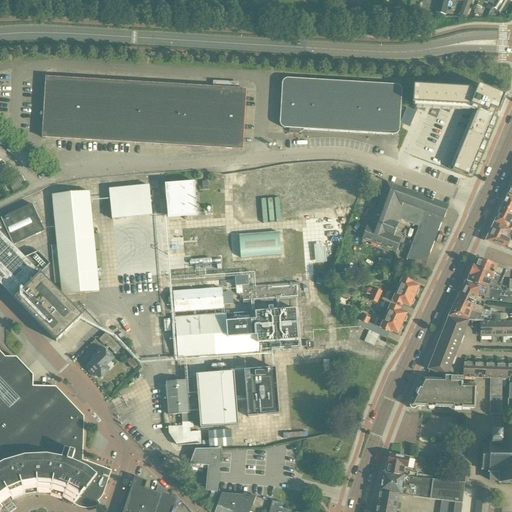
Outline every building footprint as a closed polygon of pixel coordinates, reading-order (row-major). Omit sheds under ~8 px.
[(349,8),(349,10),(363,11),(363,9),(361,9),(362,2),(350,0),(349,8)] [(438,0),(435,13),(434,17),(446,17),(446,15),(445,15),(449,0),(438,0)] [(466,17),(469,8),(472,0),(464,0),(459,14),(466,17)] [(501,0),(496,0),(492,8),(496,10),(501,0)] [(242,150),(245,90),(46,78),(42,138),(242,150)] [(288,133),(299,134),(299,130),(393,135),(397,134),(399,130),(401,92),(400,87),(396,85),(288,79),(284,80),(282,84),(279,123),(281,127),(285,129),(289,129),(288,133)] [(413,86),(412,104),(414,104),(471,108),(471,107),(477,110),(453,168),(452,170),(469,176),(469,174),(471,170),(474,162),(476,158),(479,150),(481,146),(484,138),(486,134),(489,126),(491,122),(494,115),(493,115),(494,112),(498,113),(498,112),(501,105),(504,98),(504,97),(478,86),(476,92),(472,91),(472,90),(413,86)] [(406,108),(400,123),(409,127),(416,112),(406,108)] [(6,150),(14,157),(20,149),(13,142),(6,150)] [(20,149),(14,157),(28,169),(35,162),(20,149)] [(310,171),(278,171),(278,227),(310,227),(310,171)] [(11,182),(9,183),(13,192),(26,185),(22,176),(11,182)] [(381,181),(370,177),(367,187),(377,191),(381,181)] [(168,218),(196,216),(194,183),(165,185),(168,218)] [(418,227),(406,260),(428,259),(448,206),(386,183),(369,228),(367,227),(362,241),(396,254),(401,239),(394,236),(399,224),(396,223),(398,219),(418,227)] [(152,187),(110,191),(112,220),(155,217),(152,187)] [(89,192),(52,195),(62,295),(99,292),(96,267),(101,267),(99,252),(95,252),(89,192)] [(511,196),(508,194),(502,206),(511,211),(511,196)] [(0,284),(6,291),(7,291),(14,299),(15,300),(23,307),(22,308),(23,308),(31,316),(31,317),(32,317),(39,324),(39,325),(40,325),(47,333),(48,334),(48,333),(53,339),(54,339),(56,341),(55,342),(56,342),(57,341),(81,317),(40,274),(49,265),(37,253),(24,258),(12,246),(44,231),(32,204),(0,219),(0,284)] [(511,211),(502,206),(498,215),(511,221),(511,211)] [(324,227),(327,212),(321,211),(318,225),(324,227)] [(511,221),(498,215),(494,223),(511,231),(511,221)] [(494,223),(490,231),(507,239),(511,241),(511,231),(494,223)] [(486,241),(486,242),(489,243),(511,251),(511,241),(507,239),(490,231),(486,239),(486,241)] [(279,232),(239,235),(241,258),(281,255),(279,232)] [(467,282),(487,289),(497,291),(506,292),(506,287),(500,285),(503,277),(505,270),(478,260),(476,261),(473,267),(469,275),(470,275),(467,282)] [(392,288),(395,289),(414,297),(415,295),(417,295),(418,291),(418,288),(419,285),(410,282),(411,280),(396,274),(394,280),(395,281),(392,288)] [(484,301),(511,303),(511,292),(506,292),(497,291),(487,289),(467,282),(465,284),(462,289),(459,296),(464,298),(475,302),(478,296),(485,298),(484,301)] [(299,283),(242,287),(243,304),(300,299),(299,283)] [(223,309),(222,305),(221,292),(224,292),(223,288),(173,292),(175,312),(223,309)] [(374,290),(371,295),(369,300),(377,304),(382,292),(374,289),(374,290)] [(414,297),(395,289),(393,294),(387,291),(384,298),(400,305),(400,304),(409,307),(410,305),(412,305),(414,301),(414,298),(414,297)] [(348,299),(350,293),(344,291),(341,296),(348,299)] [(457,299),(453,307),(478,315),(481,316),(483,310),(483,308),(474,306),(468,304),(463,302),(457,299)] [(386,311),(383,316),(402,324),(403,322),(405,322),(406,318),(406,316),(407,314),(398,310),(398,309),(382,302),(379,308),(386,311)] [(453,307),(448,318),(469,320),(472,321),(480,321),(483,321),(483,319),(478,318),(478,315),(453,307)] [(175,318),(178,358),(297,350),(294,310),(175,318)] [(366,325),(369,319),(361,316),(359,322),(366,325)] [(402,324),(383,316),(381,321),(375,318),(372,325),(388,332),(389,330),(397,334),(398,332),(400,332),(402,328),(401,326),(402,324)] [(436,348),(428,370),(445,377),(446,377),(455,356),(457,349),(459,345),(469,320),(448,318),(440,337),(439,342),(436,348)] [(480,330),(477,330),(477,336),(480,336),(480,337),(491,337),(491,321),(483,321),(480,321),(480,326),(480,330)] [(500,321),(491,321),(491,337),(502,337),(502,321),(500,321)] [(511,321),(506,321),(502,321),(502,337),(511,336),(511,321)] [(114,353),(120,347),(106,333),(98,340),(104,345),(105,344),(114,353)] [(368,335),(365,344),(376,348),(379,339),(368,335)] [(102,348),(92,357),(94,360),(88,365),(91,367),(88,370),(94,376),(95,375),(99,379),(109,370),(105,366),(112,359),(102,348)] [(0,511),(1,511),(1,510),(1,509),(1,508),(1,507),(1,506),(1,505),(6,501),(10,498),(11,499),(12,499),(13,499),(14,500),(15,500),(16,500),(17,500),(18,499),(24,497),(24,496),(25,495),(25,496),(36,494),(36,493),(38,493),(38,494),(49,495),(49,494),(50,494),(50,495),(54,496),(61,499),(61,498),(63,499),(62,499),(72,505),(72,504),(73,505),(74,505),(74,504),(76,502),(78,503),(81,504),(84,505),(86,505),(89,505),(92,504),(95,503),(97,502),(99,500),(101,498),(102,496),(103,495),(103,493),(107,483),(111,471),(79,459),(79,455),(79,447),(83,447),(84,417),(55,387),(42,387),(32,386),(30,388),(14,403),(12,406),(9,408),(0,399),(0,374),(5,370),(5,357),(0,351),(0,511)] [(130,358),(126,362),(134,370),(138,366),(130,358)] [(463,369),(463,378),(474,378),(474,363),(463,363),(463,364),(460,363),(460,369),(463,369)] [(485,363),(474,363),(474,378),(485,379),(485,363)] [(496,364),(485,363),(485,379),(490,379),(496,379),(496,364)] [(508,364),(496,364),(496,379),(502,379),(507,379),(508,364)] [(289,406),(309,406),(308,367),(288,368),(289,406)] [(247,417),(278,415),(275,369),(244,371),(247,417)] [(196,375),(200,428),(237,425),(233,372),(196,375)] [(416,396),(412,405),(413,407),(475,408),(476,386),(462,386),(463,383),(462,383),(462,378),(451,377),(446,377),(445,377),(443,377),(443,381),(430,380),(424,380),(420,389),(419,388),(419,390),(416,394),(416,396)] [(501,415),(502,379),(496,379),(490,379),(489,415),(501,415)] [(180,413),(181,427),(168,428),(169,434),(178,447),(201,445),(200,432),(190,432),(190,428),(193,428),(193,422),(191,422),(191,421),(188,421),(185,381),(165,382),(167,414),(180,413)] [(251,437),(269,437),(268,426),(250,427),(251,437)] [(208,432),(209,448),(232,446),(230,430),(208,432)] [(511,432),(499,432),(499,434),(490,434),(490,443),(488,443),(488,445),(483,445),(483,470),(489,470),(489,472),(490,472),(490,481),(498,481),(498,483),(511,483),(511,432)] [(334,455),(353,460),(356,446),(337,442),(334,455)] [(210,466),(209,480),(208,490),(217,491),(221,449),(212,449),(194,450),(189,464),(210,466)] [(384,474),(403,476),(405,467),(408,468),(410,460),(389,455),(384,474)] [(324,465),(319,480),(339,486),(344,471),(324,465)] [(403,476),(384,474),(382,474),(379,492),(402,495),(441,501),(449,502),(454,503),(462,504),(464,483),(417,477),(403,476)] [(157,487),(155,492),(144,488),(146,482),(134,478),(122,511),(172,511),(177,501),(176,500),(177,499),(165,496),(167,490),(157,487)] [(478,490),(474,511),(486,511),(489,491),(478,490)] [(375,511),(395,511),(396,510),(400,510),(401,503),(398,502),(399,496),(402,497),(402,495),(379,492),(375,511)] [(210,511),(217,494),(211,493),(205,508),(209,511),(210,511)] [(249,511),(256,496),(221,493),(217,506),(229,511),(249,511)] [(327,511),(329,501),(309,499),(307,511),(327,511)] [(190,511),(188,509),(180,501),(180,502),(177,501),(172,511),(190,511)] [(283,503),(272,501),(269,511),(294,511),(295,511),(282,509),(283,503)] [(441,501),(439,511),(447,511),(449,502),(441,501)] [(454,503),(453,511),(460,511),(462,504),(454,503)]
